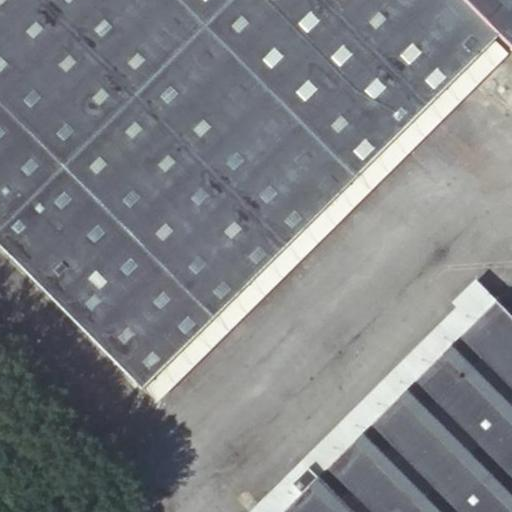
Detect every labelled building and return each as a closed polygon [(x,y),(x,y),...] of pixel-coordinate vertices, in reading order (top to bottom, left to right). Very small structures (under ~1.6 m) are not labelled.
[(511,0),(0,0),(0,202),(183,357),(510,42),(511,43),(511,0)] [(511,43),(510,42),(183,357),(193,365),(511,57),(511,43)] [(285,511),(511,511),(511,286),(499,300),(477,322),(321,477),(320,478),(285,511)] [(477,322),(499,300),(467,290),(456,301),(477,322)] [(267,509),(270,511),(285,511),(320,478),(309,467),(281,495),(273,495),(266,501),(267,509)]
